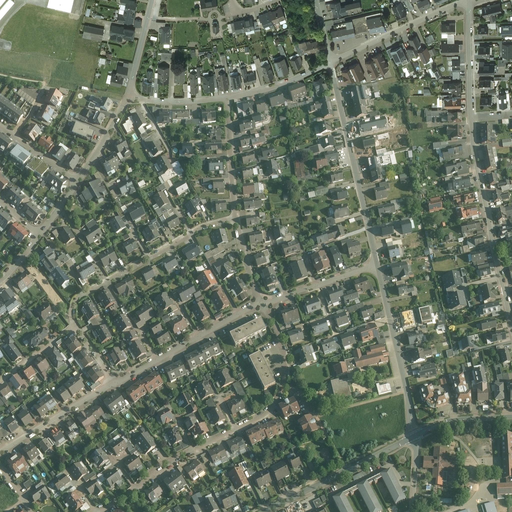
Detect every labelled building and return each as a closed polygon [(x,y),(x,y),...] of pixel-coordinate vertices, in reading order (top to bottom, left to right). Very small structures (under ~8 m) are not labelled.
[(134,1),(128,0),(120,0),(120,4),(126,5),(125,10),(133,12),(134,12),(136,3),(134,3),(134,1)] [(215,0),(211,0),(206,1),(205,0),(200,0),(201,2),(202,10),(217,8),(215,0)] [(410,3),(408,0),(404,0),(404,1),(409,11),(414,9),(411,2),(410,3)] [(408,0),(410,3),(411,2),(415,0),(421,0),(422,0),(417,2),(420,10),(430,6),(427,0),(408,0)] [(338,1),(329,3),(325,4),(327,12),(330,11),(331,17),(338,15),(341,14),(340,7),(338,1)] [(400,2),(392,6),(398,20),(406,17),(400,3),(400,2)] [(359,3),(340,7),(341,14),(361,10),(359,3)] [(490,4),(488,5),(488,6),(482,8),(484,17),(485,21),(490,20),(490,21),(496,20),(494,14),(497,13),(496,12),(502,10),(500,3),(490,6),(490,4)] [(281,7),(279,8),(278,10),(275,11),(279,21),(285,18),(281,7)] [(133,12),(125,10),(124,15),(119,14),(117,21),(123,22),(123,21),(132,23),(133,17),(134,17),(134,16),(135,15),(136,13),(135,12),(134,12),(133,12)] [(275,11),(272,12),(270,11),(268,12),(273,23),(279,21),(275,11)] [(259,16),(259,18),(261,22),(262,21),(264,26),(264,27),(269,25),(270,28),(274,26),(273,23),(268,12),(264,13),(264,14),(259,16)] [(388,26),(382,12),(365,16),(369,31),(369,33),(378,31),(377,29),(384,28),(384,27),(388,26)] [(365,16),(351,19),(351,21),(355,34),(369,31),(365,16)] [(252,18),(243,20),(245,30),(254,29),(254,28),(253,22),(252,18)] [(243,20),(234,22),(234,23),(236,31),(236,32),(237,32),(236,30),(239,30),(239,31),(245,30),(243,20)] [(345,22),(334,25),(335,30),(331,31),(333,39),(355,34),(351,21),(345,22)] [(454,23),(448,23),(448,24),(441,24),(441,33),(448,33),(453,33),(454,33),(454,23)] [(104,29),(85,25),(84,29),(82,29),(81,34),(102,38),(104,29)] [(125,27),(121,27),(120,27),(112,26),(110,34),(111,34),(111,38),(118,39),(119,36),(133,39),(134,30),(126,29),(125,27)] [(164,26),(164,28),(160,28),(160,31),(161,33),(161,43),(169,43),(170,27),(165,26),(164,26)] [(511,26),(501,27),(502,36),(511,36),(511,26)] [(488,27),(479,27),(479,29),(478,29),(478,33),(479,33),(479,35),(488,35),(488,27)] [(448,33),(448,44),(442,44),(442,53),(458,53),(457,47),(453,47),(453,33),(448,33)] [(432,35),(425,38),(428,43),(434,40),(432,35)] [(416,36),(409,40),(412,47),(412,48),(416,46),(420,44),(416,36)] [(310,41),(305,43),(305,41),(299,42),(300,47),(301,47),(302,52),(303,51),(304,55),(308,54),(308,53),(316,51),(317,54),(322,53),(321,49),(319,50),(317,41),(310,43),(310,41)] [(303,54),(298,43),(295,45),(296,48),(295,48),(300,55),(303,54)] [(281,44),(277,46),(282,58),(286,56),(281,44)] [(424,49),(422,50),(420,44),(416,46),(419,53),(419,54),(423,61),(429,59),(428,57),(425,50),(424,49)] [(402,48),(401,46),(400,46),(393,49),(390,50),(393,57),(396,62),(400,60),(403,64),(408,62),(402,48)] [(416,46),(412,48),(412,47),(409,49),(409,50),(412,57),(419,54),(419,53),(416,46)] [(490,46),(479,47),(479,55),(490,55),(492,55),(492,46),(490,47),(490,46)] [(375,58),(365,63),(368,69),(367,69),(369,72),(371,76),(388,68),(387,66),(386,62),(385,62),(384,59),(383,56),(382,56),(381,53),(375,55),(376,55),(375,58)] [(300,55),(290,59),(294,69),(302,65),(301,63),(303,62),(300,55)] [(284,59),(275,62),(279,75),(288,71),(284,59)] [(452,59),(452,71),(459,71),(460,70),(460,59),(452,59)] [(358,63),(348,67),(348,68),(341,71),(344,76),(343,77),(345,80),(347,83),(354,79),(354,80),(364,76),(358,63)] [(484,64),(484,63),(479,63),(480,73),(494,73),(494,64),(484,64)] [(261,66),(265,80),(273,77),(269,64),(261,66)] [(128,68),(118,65),(116,74),(123,76),(126,77),(128,68)] [(169,67),(159,67),(159,74),(158,81),(168,81),(169,67)] [(224,67),(215,69),(216,76),(216,78),(218,78),(225,77),(224,73),(225,72),(224,67)] [(245,68),(241,69),(245,85),(256,82),(253,73),(246,75),(245,68)] [(176,69),(175,69),(175,81),(178,81),(178,82),(179,82),(179,81),(184,82),(184,70),(176,69)] [(116,74),(113,73),(111,83),(121,85),(122,82),(123,76),(116,74)] [(239,74),(231,76),(233,87),(241,86),(239,74)] [(212,75),(203,76),(204,90),(214,89),(213,85),(212,76),(212,75)] [(225,77),(218,78),(220,89),(228,88),(226,76),(225,77)] [(322,77),(314,81),(316,86),(314,87),(316,93),(317,93),(318,95),(327,91),(322,77)] [(492,80),(480,80),(480,88),(492,88),(492,80)] [(148,82),(143,81),(143,84),(143,90),(151,91),(152,82),(148,82)] [(460,83),(452,83),(452,88),(452,90),(452,92),(459,92),(460,92),(460,83)] [(302,85),(295,88),(299,99),(305,97),(307,96),(305,91),(302,85)] [(295,88),(288,90),(290,96),(292,101),(293,101),(299,99),(295,88)] [(366,88),(351,91),(354,104),(369,101),(366,88)] [(61,96),(50,91),(47,97),(59,102),(60,99),(59,98),(61,96)] [(281,93),(268,97),(271,106),(274,105),(274,107),(284,104),(284,103),(281,93)] [(452,98),(448,98),(448,95),(441,95),(441,99),(444,99),(444,106),(445,107),(447,107),(452,107),(452,98)] [(59,102),(47,97),(45,102),(48,103),(47,104),(50,105),(50,104),(51,105),(56,107),(59,102)] [(460,97),(452,97),(452,107),(461,107),(460,97)] [(491,97),(480,97),(481,106),(492,105),(491,97)] [(97,106),(95,110),(99,111),(100,108),(103,101),(95,98),(93,102),(97,104),(97,106)] [(112,103),(104,99),(103,101),(100,108),(108,111),(112,103)] [(329,100),(320,102),(321,104),(322,111),(324,119),(333,117),(329,100)] [(368,101),(354,104),(357,118),(366,115),(364,108),(369,107),(368,101)] [(6,104),(3,102),(0,107),(0,113),(2,115),(9,105),(7,103),(6,104)] [(252,102),(247,103),(250,117),(258,115),(256,109),(256,111),(254,112),(252,102)] [(262,102),(259,103),(259,105),(255,105),(256,109),(258,115),(265,112),(265,110),(263,104),(262,102)] [(247,103),(241,104),(236,105),(237,108),(237,109),(237,111),(238,112),(238,114),(242,113),(243,118),(250,117),(247,103)] [(313,105),(310,106),(311,113),(322,111),(321,104),(313,105)] [(11,107),(9,105),(2,115),(7,118),(13,109),(11,108),(11,107)] [(48,110),(42,107),(40,113),(50,118),(53,113),(48,110)] [(16,111),(13,109),(7,118),(12,122),(19,112),(16,110),(16,111)] [(90,110),(89,112),(85,110),(83,116),(93,121),(97,113),(90,110)] [(168,111),(162,111),(162,110),(160,110),(160,118),(160,124),(169,124),(168,120),(168,112),(168,111)] [(189,111),(172,112),(172,120),(172,119),(177,119),(177,120),(187,120),(189,120),(189,118),(189,111)] [(214,111),(202,112),(203,121),(205,121),(205,123),(216,122),(214,111)] [(19,112),(12,122),(17,125),(23,116),(20,115),(21,114),(19,112)] [(243,118),(244,120),(245,123),(249,122),(251,130),(254,129),(253,125),(266,122),(267,121),(266,118),(268,118),(267,115),(268,114),(268,112),(265,112),(258,115),(250,117),(243,118)] [(50,118),(40,113),(37,118),(43,121),(48,123),(50,118)] [(105,117),(97,113),(93,121),(93,122),(100,125),(105,117)] [(461,122),(461,113),(447,113),(447,118),(448,123),(453,122),(453,123),(461,122)] [(147,125),(141,114),(133,119),(132,119),(135,124),(138,128),(141,126),(142,128),(147,125)] [(129,121),(125,123),(128,127),(124,129),(127,134),(132,132),(130,130),(133,128),(132,126),(135,124),(132,119),(133,119),(132,117),(128,119),(129,121)] [(385,118),(358,124),(361,134),(387,128),(385,118)] [(95,133),(90,131),(91,129),(76,123),(76,124),(72,122),(70,126),(74,128),(72,135),(86,140),(87,138),(92,140),(95,133)] [(245,123),(239,125),(241,133),(251,130),(249,122),(245,123)] [(329,123),(319,126),(321,134),(321,135),(330,132),(331,132),(329,123)] [(35,126),(33,127),(31,126),(28,131),(27,130),(26,130),(24,133),(24,134),(25,135),(34,141),(38,135),(40,132),(35,129),(35,126)] [(487,126),(487,127),(481,127),(481,136),(491,135),(491,131),(492,131),(492,126),(487,126)] [(220,128),(206,129),(206,134),(210,133),(210,137),(221,137),(220,128)] [(462,128),(453,128),(453,129),(447,129),(447,135),(453,135),(453,138),(458,138),(462,138),(462,128)] [(491,135),(481,136),(482,144),(488,144),(493,143),(496,143),(496,139),(494,139),(494,135),(491,135)] [(250,138),(239,140),(241,147),(242,148),(252,146),(252,147),(265,143),(263,136),(262,136),(250,139),(250,138)] [(154,144),(150,137),(144,141),(148,148),(154,144)] [(377,137),(362,140),(364,149),(375,147),(374,141),(378,140),(377,137)] [(46,140),(43,138),(39,144),(47,150),(52,144),(49,142),(50,141),(47,138),(46,140)] [(332,138),(321,141),(322,146),(324,145),(324,149),(325,149),(335,147),(334,147),(333,138),(332,138)] [(6,139),(0,147),(0,149),(0,150),(3,152),(5,153),(6,151),(12,143),(6,139)] [(123,141),(114,146),(119,154),(120,153),(122,152),(127,148),(128,148),(123,141)] [(221,142),(205,143),(205,146),(203,146),(203,152),(216,151),(221,151),(221,142)] [(154,144),(148,148),(153,158),(162,153),(156,143),(154,144)] [(189,144),(182,145),(183,155),(192,155),(192,147),(191,144),(189,144)] [(451,148),(449,149),(448,146),(441,147),(440,144),(433,145),(433,150),(440,149),(441,155),(442,154),(444,159),(453,157),(451,148)] [(322,146),(309,149),(309,150),(296,154),(297,159),(302,158),(323,153),(323,149),(324,149),(324,145),(322,146)] [(460,146),(451,148),(453,157),(463,155),(460,146)] [(17,147),(10,156),(17,161),(24,151),(17,147)] [(66,153),(58,148),(52,156),(60,161),(64,155),(66,153)] [(267,148),(266,149),(265,150),(262,150),(262,151),(262,154),(262,156),(263,159),(267,158),(274,156),(273,152),(274,152),(274,151),(273,150),(273,148),(269,149),(268,149),(267,148)] [(492,148),(483,150),(485,160),(494,159),(497,158),(496,153),(493,154),(492,148)] [(24,151),(17,161),(23,166),(26,163),(29,158),(31,156),(24,151)] [(336,153),(327,155),(329,163),(338,161),(336,153)] [(120,167),(113,154),(110,155),(112,159),(108,161),(114,171),(120,167)] [(253,154),(241,157),(243,166),(244,165),(255,162),(253,154)] [(79,160),(72,155),(70,157),(67,162),(65,165),(73,170),(77,164),(80,160),(79,160)] [(80,160),(77,164),(80,167),(85,159),(81,156),(79,160),(80,160)] [(389,156),(368,161),(370,171),(381,169),(380,166),(391,164),(389,156)] [(165,158),(157,163),(161,171),(164,175),(171,171),(172,170),(165,158)] [(297,159),(295,159),(297,179),(305,177),(302,158),(297,159)] [(324,158),(315,160),(317,169),(327,167),(326,163),(326,164),(324,158)] [(494,159),(485,160),(487,171),(496,169),(494,159)] [(30,168),(28,169),(35,174),(42,164),(35,160),(30,168)] [(103,160),(100,161),(104,168),(107,174),(114,171),(108,161),(105,163),(103,160)] [(222,160),(210,161),(211,170),(218,169),(218,171),(223,171),(222,160)] [(455,164),(446,166),(448,175),(457,173),(457,172),(466,170),(464,162),(455,164)] [(275,163),(272,164),(272,165),(267,166),(268,171),(267,171),(267,174),(268,178),(277,176),(276,170),(277,170),(275,163)] [(42,164),(35,174),(42,179),(45,173),(47,170),(48,169),(42,164)] [(172,172),(175,177),(180,174),(177,169),(172,172)] [(252,169),(242,171),(242,170),(242,171),(243,179),(257,177),(260,176),(259,170),(253,171),(252,169)] [(379,169),(370,171),(373,183),(383,180),(383,177),(381,177),(379,169)] [(164,175),(161,177),(164,183),(167,182),(175,177),(172,172),(171,171),(164,175)] [(341,172),(327,176),(329,183),(343,180),(341,172)] [(51,176),(47,182),(53,187),(60,177),(54,173),(51,176)] [(97,182),(89,186),(90,188),(81,193),(82,194),(86,202),(95,198),(97,201),(103,198),(104,198),(104,197),(108,195),(101,183),(104,182),(98,173),(94,175),(97,182)] [(496,175),(488,177),(490,186),(498,184),(496,175)] [(60,177),(53,187),(59,191),(63,185),(66,181),(60,177)] [(128,181),(126,178),(122,180),(124,183),(118,187),(123,195),(128,192),(130,195),(135,192),(133,189),(129,181),(128,181)] [(3,179),(0,183),(0,192),(0,193),(5,188),(8,184),(3,179)] [(183,181),(173,187),(178,195),(188,190),(183,181)] [(223,181),(213,182),(213,191),(217,191),(218,194),(224,193),(223,181)] [(258,184),(242,186),(243,191),(242,192),(243,193),(243,194),(243,195),(253,194),(253,195),(259,194),(258,184)] [(380,189),(374,191),(376,201),(383,199),(383,198),(386,197),(385,190),(384,188),(380,189)] [(11,192),(6,198),(11,201),(10,202),(12,203),(20,194),(14,189),(13,190),(11,192)] [(341,189),(330,192),(331,197),(337,195),(338,201),(348,198),(345,190),(341,191),(341,189)] [(500,192),(492,194),(494,203),(503,201),(501,196),(500,192)] [(172,210),(162,193),(153,198),(159,208),(154,211),(158,218),(162,215),(167,212),(172,210)] [(472,193),(463,195),(464,200),(465,203),(473,201),(472,193)] [(20,194),(12,203),(13,204),(14,204),(18,208),(22,203),(25,199),(24,198),(20,194)] [(86,202),(82,194),(78,196),(84,204),(86,202)] [(25,199),(22,203),(24,205),(30,199),(26,196),(24,198),(25,199)] [(30,199),(24,205),(27,208),(30,204),(31,205),(33,202),(30,199)] [(194,201),(186,206),(192,217),(201,212),(194,201)] [(255,201),(244,202),(245,210),(256,209),(255,201)] [(428,204),(430,213),(441,210),(439,201),(431,203),(428,204)] [(217,203),(215,203),(215,204),(216,212),(226,211),(225,203),(217,203)] [(27,208),(23,212),(27,216),(28,218),(36,209),(31,205),(30,204),(27,208)] [(128,211),(127,211),(128,213),(129,213),(133,220),(139,217),(140,217),(144,215),(138,205),(128,211)] [(393,205),(378,208),(380,216),(387,214),(388,215),(395,213),(393,205)] [(125,206),(120,209),(124,215),(128,213),(127,211),(128,211),(125,206)] [(346,206),(333,209),(335,219),(349,216),(346,206)] [(475,208),(466,210),(466,212),(467,216),(468,217),(477,215),(475,208)] [(36,209),(28,218),(30,219),(34,222),(38,218),(41,214),(41,213),(36,209)] [(120,209),(116,211),(119,218),(121,220),(125,217),(124,215),(120,209)] [(47,214),(43,210),(41,213),(41,214),(38,218),(42,221),(47,214)] [(91,221),(84,210),(77,215),(84,226),(92,221),(91,221)] [(505,210),(496,212),(498,222),(507,220),(506,217),(505,210)] [(463,211),(457,212),(457,213),(459,221),(466,219),(465,216),(467,216),(466,212),(464,212),(464,211),(463,211)] [(167,212),(162,215),(166,222),(171,219),(167,212)] [(7,216),(0,223),(0,226),(4,230),(6,228),(11,222),(12,221),(7,216)] [(166,222),(165,222),(167,225),(170,230),(180,224),(175,216),(171,219),(166,222)] [(256,217),(246,218),(245,218),(247,227),(257,225),(260,225),(259,219),(256,219),(256,217)] [(119,218),(110,223),(116,233),(124,229),(122,226),(124,225),(121,220),(119,218)] [(334,218),(326,220),(328,228),(336,225),(334,218)] [(94,219),(91,221),(92,221),(84,226),(87,225),(89,228),(96,222),(94,219)] [(153,226),(144,231),(151,242),(158,237),(156,233),(157,232),(156,231),(161,229),(157,222),(153,225),(153,226)] [(411,233),(409,222),(402,223),(400,224),(401,229),(403,235),(411,233)] [(478,222),(460,226),(462,234),(465,234),(471,232),(480,230),(478,222)] [(12,230),(9,234),(14,239),(22,230),(17,225),(12,230)] [(383,237),(393,235),(392,231),(391,226),(381,229),(383,237)] [(90,230),(89,231),(89,232),(84,236),(86,240),(90,244),(97,239),(99,242),(104,239),(96,227),(95,227),(90,230)] [(341,227),(333,230),(334,231),(336,238),(337,239),(345,236),(341,227)] [(511,227),(506,228),(506,229),(500,230),(502,236),(506,235),(507,240),(506,240),(508,247),(511,246),(511,239),(511,240),(511,239),(510,239),(509,234),(510,234),(510,233),(511,232),(511,227)] [(10,228),(8,230),(4,235),(6,237),(9,234),(12,230),(10,228)] [(68,228),(59,234),(60,235),(66,244),(75,238),(68,228)] [(283,229),(274,231),(276,240),(282,239),(285,238),(284,237),(283,229)] [(401,229),(392,231),(393,235),(395,234),(396,237),(400,236),(400,238),(403,237),(403,235),(401,229)] [(22,230),(14,239),(20,244),(24,240),(26,237),(28,235),(22,230)] [(225,230),(213,233),(217,246),(221,245),(221,244),(225,243),(225,244),(228,243),(225,230)] [(325,234),(327,241),(336,238),(334,231),(325,234)] [(325,232),(315,236),(318,245),(328,242),(327,241),(325,234),(325,232)] [(261,233),(249,235),(248,235),(250,244),(255,243),(263,242),(261,233)] [(291,235),(284,237),(285,238),(282,239),(283,244),(292,241),(291,235)] [(83,239),(81,236),(78,239),(82,244),(85,242),(84,241),(86,240),(85,237),(83,239)] [(474,239),(467,241),(468,246),(469,249),(475,248),(475,247),(483,245),(481,237),(473,239),(474,239)] [(133,240),(123,246),(127,254),(137,249),(133,240)] [(353,246),(352,240),(341,243),(342,248),(347,247),(349,255),(361,252),(359,244),(353,246)] [(296,243),(282,248),(285,257),(300,252),(296,243)] [(195,244),(182,251),(185,256),(186,256),(189,260),(199,254),(200,255),(201,255),(201,254),(197,248),(195,244)] [(388,249),(387,249),(390,258),(396,257),(396,256),(399,255),(398,251),(397,247),(397,246),(388,249)] [(210,251),(204,255),(207,261),(214,257),(219,254),(218,248),(216,249),(211,252),(210,251)] [(336,249),(330,251),(333,258),(339,256),(336,249)] [(100,256),(98,257),(100,260),(104,267),(110,264),(109,263),(112,262),(112,263),(117,260),(111,250),(100,256)] [(267,250),(261,252),(262,255),(264,259),(269,256),(267,250)] [(485,252),(476,254),(478,262),(484,261),(487,260),(485,252)] [(98,253),(91,258),(93,262),(95,264),(99,261),(100,260),(98,257),(100,256),(98,253)] [(48,258),(42,262),(51,274),(58,269),(65,264),(69,261),(64,254),(58,259),(58,260),(54,263),(52,261),(55,259),(52,255),(48,258)] [(323,254),(312,258),(313,261),(312,261),(315,269),(316,269),(317,272),(319,273),(328,269),(328,267),(328,265),(328,264),(325,256),(325,257),(323,254)] [(262,255),(254,258),(257,267),(266,264),(264,259),(262,255)] [(339,256),(333,258),(336,265),(342,263),(339,256)] [(175,262),(172,257),(162,263),(168,272),(177,266),(178,266),(175,262)] [(214,257),(207,261),(211,267),(212,266),(213,265),(214,266),(217,264),(214,257)] [(183,266),(179,259),(175,262),(178,266),(177,266),(179,269),(183,266)] [(213,265),(220,277),(221,276),(223,280),(234,274),(225,259),(221,262),(219,263),(217,264),(214,266),(213,265)] [(69,261),(65,264),(68,268),(73,264),(70,260),(69,261)] [(292,266),(291,267),(294,274),(305,270),(302,263),(299,264),(292,266)] [(89,265),(84,267),(85,268),(82,270),(82,271),(86,278),(95,273),(93,268),(91,264),(89,265)] [(195,268),(198,273),(204,270),(201,264),(195,268)] [(401,265),(392,267),(394,276),(400,274),(401,278),(401,281),(404,281),(409,280),(408,276),(407,272),(406,272),(405,268),(406,268),(406,265),(405,264),(401,265)] [(150,268),(141,273),(147,282),(155,277),(154,275),(158,272),(155,267),(151,269),(150,268)] [(58,269),(51,274),(55,279),(62,274),(58,269)] [(273,269),(262,272),(265,280),(275,276),(273,269)] [(488,269),(479,271),(481,278),(490,276),(489,269),(488,269)] [(305,270),(294,274),(296,282),(307,278),(305,270)] [(86,278),(82,271),(78,273),(81,278),(83,281),(84,280),(87,278),(86,278)] [(198,279),(201,285),(213,278),(209,272),(198,279)] [(24,273),(22,274),(22,277),(19,279),(26,287),(31,283),(24,273)] [(62,274),(55,279),(61,287),(69,281),(63,273),(62,274)] [(444,277),(446,283),(460,280),(458,274),(444,277)] [(275,276),(265,280),(267,287),(268,287),(274,285),(278,283),(275,276)] [(216,284),(213,278),(201,285),(204,291),(216,284)] [(232,282),(230,283),(234,290),(243,285),(240,278),(237,279),(232,282)] [(366,278),(353,283),(355,290),(357,294),(357,293),(357,292),(362,291),(363,291),(369,289),(368,285),(366,278)] [(19,279),(17,280),(15,280),(13,281),(16,285),(20,291),(21,291),(26,287),(19,279)] [(130,279),(115,288),(119,295),(125,292),(128,296),(134,293),(132,289),(135,287),(130,279)] [(461,286),(460,280),(446,283),(447,289),(453,288),(461,286)] [(20,291),(16,285),(12,288),(17,294),(20,291)] [(190,285),(183,289),(189,299),(194,296),(196,295),(194,292),(190,285)] [(243,285),(234,290),(237,296),(240,295),(245,292),(247,291),(243,285)] [(405,286),(397,288),(399,296),(407,294),(411,293),(414,292),(412,287),(406,289),(405,286)] [(484,288),(480,289),(482,296),(494,293),(494,289),(493,289),(492,286),(484,288)] [(339,288),(334,290),(338,302),(343,300),(342,295),(339,288)] [(177,292),(179,297),(182,302),(189,299),(183,289),(177,292)] [(334,290),(327,292),(329,297),(332,304),(338,302),(334,290)] [(342,295),(343,300),(345,304),(359,299),(357,294),(355,290),(345,294),(342,295)] [(109,291),(98,297),(102,303),(112,297),(109,291)] [(221,292),(212,298),(216,304),(225,299),(223,296),(221,292)] [(166,293),(155,300),(159,306),(168,300),(166,298),(167,298),(168,296),(166,293)] [(494,293),(482,296),(483,302),(484,302),(487,302),(494,300),(495,300),(494,297),(495,296),(494,293)] [(449,297),(451,304),(464,300),(463,294),(449,297)] [(112,297),(102,303),(105,309),(116,303),(112,297)] [(316,297),(304,302),(305,306),(306,306),(309,314),(321,309),(316,297)] [(13,299),(3,307),(7,312),(9,314),(19,306),(13,299)] [(225,299),(216,304),(219,311),(229,305),(227,302),(226,302),(225,299)] [(170,303),(168,300),(159,306),(162,312),(170,307),(173,305),(172,303),(170,303)] [(466,307),(464,300),(451,304),(452,310),(466,307)] [(54,313),(46,303),(45,305),(45,307),(42,309),(49,317),(54,313)] [(92,304),(82,310),(85,316),(96,310),(92,304)] [(201,304),(192,309),(196,315),(205,310),(203,307),(201,304)] [(294,305),(291,306),(292,310),(288,311),(292,322),(299,319),(294,305)] [(148,306),(140,311),(141,312),(136,315),(139,319),(142,324),(144,323),(154,316),(148,306)] [(356,306),(348,309),(350,314),(360,311),(360,310),(359,308),(357,309),(356,306)] [(360,310),(360,311),(363,319),(374,315),(371,306),(364,309),(360,310)] [(492,307),(479,310),(480,312),(479,314),(480,317),(493,314),(494,317),(500,316),(499,311),(497,311),(496,306),(492,307)] [(287,307),(284,309),(285,312),(281,314),(284,324),(292,322),(288,311),(287,307)] [(429,308),(418,311),(421,324),(432,322),(429,308)] [(49,317),(42,309),(40,310),(38,310),(36,311),(43,321),(49,317)] [(342,314),(334,317),(337,326),(341,325),(341,324),(347,322),(345,315),(350,314),(348,309),(341,311),(342,314)] [(96,310),(85,316),(89,322),(90,321),(95,318),(99,316),(96,310)] [(205,310),(196,315),(200,322),(209,317),(207,313),(206,314),(205,310)] [(28,311),(24,314),(29,320),(33,317),(28,311)] [(413,312),(403,314),(406,328),(416,326),(413,312)] [(124,316),(115,321),(119,327),(128,321),(125,315),(124,316)] [(187,328),(180,316),(179,317),(178,319),(178,320),(176,321),(181,331),(187,328)] [(139,319),(134,323),(138,328),(145,324),(144,323),(142,324),(139,319)] [(260,320),(229,336),(235,347),(265,331),(260,320)] [(494,320),(481,323),(483,331),(495,328),(496,328),(495,325),(494,320)] [(128,321),(119,327),(122,333),(128,329),(131,327),(128,321)] [(181,331),(176,321),(173,323),(172,322),(170,322),(168,323),(175,334),(181,331)] [(318,323),(310,325),(311,326),(314,335),(315,334),(314,332),(318,331),(319,334),(327,331),(324,322),(320,323),(320,322),(318,323)] [(158,323),(151,327),(153,330),(152,331),(154,335),(155,334),(160,331),(158,328),(160,326),(158,323)] [(296,331),(289,334),(290,338),(289,338),(291,343),(303,339),(301,332),(303,331),(301,325),(295,327),(296,331)] [(446,325),(436,327),(438,334),(448,332),(446,325)] [(96,332),(95,332),(98,338),(109,332),(105,326),(101,329),(96,332)] [(361,329),(358,330),(359,331),(362,340),(368,337),(369,339),(377,336),(379,336),(378,334),(376,328),(371,330),(370,326),(361,329)] [(44,329),(38,334),(42,340),(48,335),(47,334),(44,329)] [(353,329),(346,331),(347,334),(339,337),(340,339),(342,344),(343,348),(355,343),(352,334),(355,333),(354,333),(353,329)] [(165,331),(162,333),(160,331),(155,334),(158,337),(155,339),(160,346),(163,344),(164,344),(170,340),(165,331)] [(109,332),(98,338),(102,344),(112,338),(109,332)] [(131,334),(125,338),(123,339),(123,341),(125,342),(126,341),(128,344),(131,342),(136,339),(138,339),(134,332),(131,334)] [(418,333),(407,335),(410,346),(422,343),(421,338),(422,338),(422,334),(421,332),(418,333)] [(503,332),(491,335),(485,336),(486,341),(492,339),(493,343),(505,340),(503,332)] [(37,333),(28,339),(28,342),(29,344),(32,344),(34,347),(43,341),(42,340),(38,334),(37,333)] [(9,336),(4,340),(9,346),(14,342),(9,336)] [(73,337),(65,344),(69,349),(77,342),(73,337)] [(332,339),(320,343),(324,354),(325,354),(324,352),(335,348),(335,350),(340,348),(339,345),(338,342),(333,344),(332,339)] [(467,341),(461,342),(463,351),(473,348),(472,346),(473,345),(472,343),(471,340),(467,341)] [(77,342),(69,349),(72,354),(73,354),(77,351),(81,347),(77,342)] [(133,345),(130,347),(133,353),(143,348),(139,342),(133,345)] [(200,351),(184,359),(186,363),(190,370),(191,370),(190,369),(194,367),(196,367),(200,365),(200,364),(205,361),(205,363),(206,362),(204,359),(209,357),(211,358),(214,356),(215,354),(219,352),(220,354),(220,353),(215,342),(199,350),(200,351)] [(18,353),(12,345),(5,351),(14,362),(21,357),(18,353)] [(356,360),(354,360),(345,362),(345,365),(347,375),(348,378),(351,378),(360,375),(358,368),(378,364),(378,365),(383,363),(388,361),(387,356),(388,356),(387,352),(385,353),(384,346),(379,347),(370,349),(371,352),(366,353),(367,357),(361,359),(359,351),(354,352),(356,360)] [(143,348),(133,353),(137,359),(139,358),(145,354),(146,354),(143,348)] [(308,348),(300,351),(301,353),(299,354),(299,355),(300,358),(311,355),(308,348)] [(54,349),(47,354),(56,366),(61,362),(63,360),(59,355),(54,349)] [(118,349),(109,354),(112,360),(121,355),(124,353),(121,355),(118,349)] [(422,351),(411,353),(413,359),(415,358),(416,363),(425,361),(424,357),(437,354),(435,349),(430,350),(423,352),(422,351)] [(508,351),(500,353),(503,364),(510,362),(508,351)] [(80,356),(76,359),(80,364),(89,357),(85,352),(80,356)] [(276,385),(259,354),(248,360),(264,391),(276,385)] [(121,355),(112,360),(116,366),(125,361),(121,355)] [(311,355),(300,358),(302,362),(298,364),(299,366),(299,367),(305,365),(313,362),(311,355)] [(49,366),(42,357),(34,363),(41,372),(44,370),(46,370),(48,368),(48,367),(49,366)] [(89,357),(80,364),(84,369),(88,366),(93,363),(89,357)] [(180,363),(165,371),(170,382),(170,381),(174,379),(176,379),(180,377),(181,376),(185,374),(185,375),(186,375),(180,363)] [(345,365),(339,366),(339,367),(334,368),(334,369),(335,373),(336,373),(337,377),(347,375),(345,365)] [(434,365),(424,367),(424,369),(418,370),(420,379),(427,377),(428,378),(433,377),(432,373),(435,372),(434,365)] [(94,369),(87,375),(91,380),(100,373),(98,371),(96,368),(94,369)] [(31,369),(28,371),(27,369),(22,372),(25,376),(28,381),(29,380),(30,381),(33,378),(33,377),(35,375),(31,369)] [(227,370),(215,375),(218,382),(228,377),(227,374),(228,372),(227,370)] [(479,370),(474,371),(474,372),(472,373),(475,386),(477,385),(486,385),(483,374),(483,370),(482,371),(479,371),(479,370)] [(100,373),(91,380),(95,384),(104,378),(101,375),(100,373)] [(155,374),(141,384),(147,393),(148,395),(162,384),(155,374)] [(462,375),(452,378),(452,379),(450,379),(452,383),(453,383),(454,386),(452,387),(454,391),(455,391),(455,392),(456,394),(455,394),(455,399),(456,405),(457,405),(457,406),(462,406),(461,404),(465,404),(465,405),(469,405),(469,404),(471,404),(470,393),(466,393),(465,390),(466,390),(462,375)] [(17,376),(10,381),(17,390),(18,390),(20,389),(21,387),(23,385),(24,385),(22,382),(17,376)] [(228,377),(218,382),(221,388),(233,382),(232,380),(230,379),(229,380),(228,377)] [(80,383),(76,378),(71,383),(78,392),(80,390),(81,390),(84,388),(80,383)] [(339,380),(330,382),(335,403),(351,399),(347,382),(352,381),(351,378),(348,378),(349,380),(339,382),(339,380)] [(207,382),(195,388),(199,394),(208,389),(207,386),(208,384),(207,382)] [(239,382),(232,385),(236,392),(242,389),(239,382)] [(78,392),(71,383),(66,387),(65,387),(69,392),(73,396),(76,394),(76,393),(78,392)] [(139,383),(126,393),(134,403),(147,393),(141,384),(139,383)] [(5,385),(0,388),(0,393),(2,395),(3,398),(11,392),(5,385)] [(387,385),(379,387),(379,385),(376,385),(378,395),(391,392),(390,386),(387,386),(387,385)] [(477,385),(478,392),(477,392),(478,402),(484,401),(487,400),(487,392),(486,392),(486,385),(477,385)] [(431,386),(420,389),(421,392),(419,392),(421,396),(422,396),(422,397),(421,398),(422,402),(423,401),(424,404),(426,403),(433,401),(435,407),(435,408),(447,405),(447,402),(449,402),(447,396),(445,397),(445,395),(440,396),(440,395),(437,395),(437,397),(434,398),(432,393),(434,392),(433,389),(432,389),(431,386)] [(501,386),(497,386),(497,392),(495,392),(495,400),(503,400),(503,392),(501,392),(501,386)] [(67,394),(63,389),(57,393),(61,398),(64,403),(68,400),(67,400),(69,398),(70,399),(70,398),(67,394)] [(208,389),(199,394),(202,400),(213,394),(212,392),(210,391),(209,391),(208,389)] [(113,396),(107,401),(106,401),(105,402),(105,403),(104,403),(113,416),(126,406),(116,394),(115,395),(113,396)] [(58,400),(55,395),(52,398),(57,404),(60,402),(58,400)] [(187,395),(179,399),(184,408),(192,404),(187,395)] [(49,397),(42,403),(43,404),(48,412),(56,406),(49,397)] [(245,409),(239,397),(237,398),(236,400),(236,401),(234,402),(239,412),(245,409)] [(293,399),(287,402),(284,403),(279,406),(284,417),(286,416),(287,417),(297,412),(296,411),(298,410),(293,399)] [(234,402),(231,403),(229,403),(227,404),(233,415),(239,412),(234,402)] [(42,403),(34,409),(35,410),(39,416),(41,418),(48,412),(43,404),(42,403)] [(168,403),(164,407),(166,411),(167,410),(169,413),(173,411),(168,403)] [(196,405),(188,409),(191,414),(193,413),(198,411),(196,405)] [(97,406),(88,413),(89,413),(94,421),(103,414),(97,406)] [(219,408),(209,413),(212,419),(221,414),(220,412),(221,411),(219,408)] [(35,410),(30,413),(35,419),(39,416),(35,410)] [(166,411),(158,415),(163,424),(165,423),(167,423),(169,422),(169,421),(172,419),(169,413),(167,410),(166,411)] [(25,413),(18,418),(25,426),(32,421),(27,414),(25,412),(25,413)] [(89,413),(85,416),(83,414),(82,414),(83,415),(81,417),(80,416),(81,417),(79,419),(79,421),(84,428),(86,426),(87,426),(89,425),(93,425),(95,424),(93,422),(94,421),(89,413)] [(221,414),(212,419),(215,425),(225,420),(223,417),(221,414)] [(310,416),(300,422),(301,424),(299,425),(304,435),(306,434),(307,436),(317,431),(314,425),(315,424),(314,422),(313,422),(310,416)] [(11,418),(4,423),(8,429),(11,433),(18,428),(11,418)] [(189,421),(185,424),(188,431),(192,429),(198,426),(194,419),(194,418),(189,420),(189,421)] [(78,430),(71,421),(65,426),(69,431),(72,434),(73,433),(78,430)] [(278,421),(262,428),(267,438),(268,440),(283,432),(278,421)] [(198,426),(192,429),(194,434),(195,433),(197,435),(200,434),(201,436),(206,433),(204,429),(207,428),(204,423),(198,426)] [(261,426),(246,434),(252,446),(267,438),(262,428),(261,426)] [(5,431),(3,428),(0,430),(0,433),(2,437),(4,439),(8,435),(5,431)] [(57,429),(50,434),(54,439),(57,443),(58,442),(63,437),(57,429)] [(176,429),(166,434),(169,440),(179,435),(178,433),(176,429)] [(72,434),(69,431),(65,434),(70,441),(75,437),(73,433),(72,434)] [(156,446),(147,434),(136,442),(145,455),(156,446)] [(506,484),(496,485),(497,496),(511,494),(511,440),(511,434),(501,435),(504,479),(506,479),(506,484)] [(179,435),(169,440),(172,446),(182,441),(181,438),(180,438),(179,435)] [(240,437),(237,438),(236,440),(237,440),(234,442),(239,451),(246,448),(240,437)] [(58,442),(57,443),(54,439),(51,441),(56,448),(60,445),(58,442)] [(125,445),(121,439),(115,443),(122,451),(124,450),(127,448),(125,445)] [(46,440),(44,441),(43,440),(39,442),(40,444),(38,445),(45,454),(47,452),(48,454),(51,451),(50,450),(52,448),(46,440)] [(104,447),(101,442),(96,445),(100,451),(100,450),(104,447)] [(134,449),(129,442),(125,445),(127,448),(128,449),(128,450),(129,453),(134,449)] [(234,442),(231,443),(229,442),(226,443),(227,445),(230,450),(232,455),(233,454),(239,451),(234,442)] [(115,443),(110,447),(117,456),(120,453),(119,453),(122,451),(115,443)] [(35,451),(31,445),(27,448),(35,459),(39,456),(35,451)] [(221,446),(219,447),(218,449),(218,450),(216,451),(220,461),(227,458),(224,453),(221,446)] [(35,459),(27,448),(24,451),(28,457),(31,462),(31,461),(35,459)] [(440,448),(438,449),(435,449),(434,459),(424,458),(424,462),(423,463),(424,464),(424,468),(433,469),(433,478),(436,478),(438,480),(439,479),(443,479),(443,469),(453,470),(453,466),(454,465),(453,464),(453,460),(444,459),(445,450),(441,450),(440,448)] [(100,451),(95,454),(94,454),(92,455),(92,456),(91,457),(95,462),(104,455),(100,450),(100,451)] [(216,451),(213,452),(210,451),(208,452),(211,458),(214,464),(220,461),(216,451)] [(205,454),(201,456),(204,463),(209,461),(208,459),(205,454)] [(19,455),(16,457),(15,455),(12,457),(23,473),(26,471),(25,469),(27,467),(24,462),(24,461),(23,460),(22,459),(19,455)] [(104,455),(95,462),(99,468),(102,466),(103,466),(104,465),(104,464),(108,461),(104,455)] [(135,456),(132,459),(130,461),(136,469),(142,465),(135,456)] [(295,457),(288,460),(293,469),(301,465),(296,456),(295,457)] [(23,473),(12,457),(9,460),(10,462),(7,464),(11,468),(10,469),(11,471),(13,471),(16,475),(19,473),(20,475),(23,473)] [(203,471),(196,460),(193,462),(193,464),(193,465),(191,466),(198,475),(203,471)] [(128,462),(127,462),(124,464),(126,467),(131,473),(136,469),(130,461),(128,462)] [(240,464),(243,471),(248,469),(245,462),(240,464)] [(283,463),(271,469),(277,481),(289,475),(283,463)] [(79,464),(69,470),(74,476),(83,469),(79,464)] [(185,473),(180,466),(177,468),(182,475),(185,473)] [(198,475),(191,466),(189,468),(188,468),(186,468),(184,470),(192,480),(198,475)] [(83,469),(74,476),(78,481),(82,478),(87,474),(83,469)] [(240,469),(229,474),(237,490),(248,485),(240,469)] [(334,503),(336,502),(340,511),(350,511),(344,500),(361,492),(371,511),(370,511),(379,511),(381,511),(379,508),(378,508),(368,488),(385,479),(395,499),(392,500),(395,504),(405,499),(403,495),(402,495),(391,474),(392,474),(390,469),(380,474),(380,476),(368,482),(367,481),(355,486),(356,488),(344,494),(343,492),(331,498),(334,503)] [(116,473),(114,470),(109,474),(116,484),(121,480),(120,478),(116,473)] [(266,471),(260,475),(265,485),(271,482),(266,471)] [(101,473),(97,477),(98,479),(102,483),(105,481),(103,478),(104,478),(103,477),(104,477),(101,473)] [(176,473),(175,474),(173,475),(167,480),(166,480),(165,481),(165,482),(164,482),(167,487),(173,495),(186,485),(176,473)] [(104,478),(103,478),(105,481),(106,482),(106,483),(107,485),(108,485),(109,485),(110,488),(116,484),(109,474),(104,478)] [(60,478),(53,484),(56,488),(58,491),(65,485),(65,486),(69,483),(66,478),(64,475),(63,475),(60,478)] [(260,475),(254,478),(259,488),(265,485),(260,475)] [(23,484),(27,490),(34,486),(30,480),(23,484)] [(41,480),(34,486),(37,490),(42,487),(45,485),(41,480)] [(92,483),(85,488),(91,495),(96,491),(99,495),(103,493),(95,482),(94,481),(92,483)] [(155,484),(153,485),(153,488),(150,489),(157,498),(162,494),(155,484)] [(37,490),(31,495),(35,501),(40,497),(44,502),(50,497),(42,487),(37,490)] [(150,489),(148,491),(146,491),(144,492),(151,502),(157,498),(150,489)] [(237,503),(232,493),(226,496),(231,506),(237,503)] [(74,494),(66,500),(70,506),(79,499),(77,497),(74,494)] [(231,506),(226,496),(219,499),(225,509),(231,506)] [(79,499),(70,506),(74,511),(83,505),(80,502),(81,501),(79,499)] [(212,499),(203,503),(206,509),(215,504),(212,499)] [(319,499),(312,502),(316,509),(323,506),(319,499)] [(483,511),(469,511),(469,510),(462,511),(495,511),(493,503),(482,506),(483,511)]
